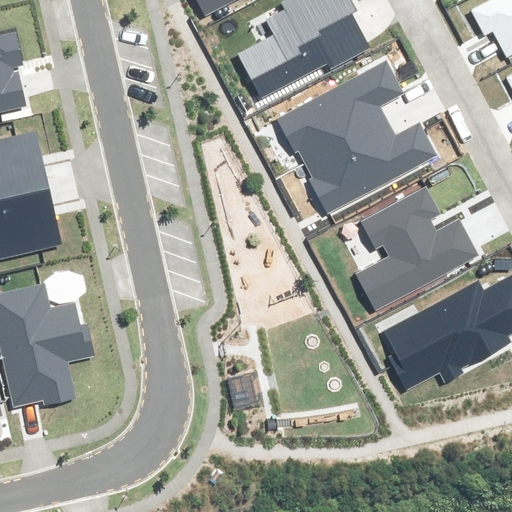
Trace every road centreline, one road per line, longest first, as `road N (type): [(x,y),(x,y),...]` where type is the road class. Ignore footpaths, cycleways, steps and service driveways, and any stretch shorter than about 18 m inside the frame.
road 1 (residential): [(11,498),(118,463),(146,446),(170,404),(87,0)]
road 2 (residential): [(511,196),(406,0)]
